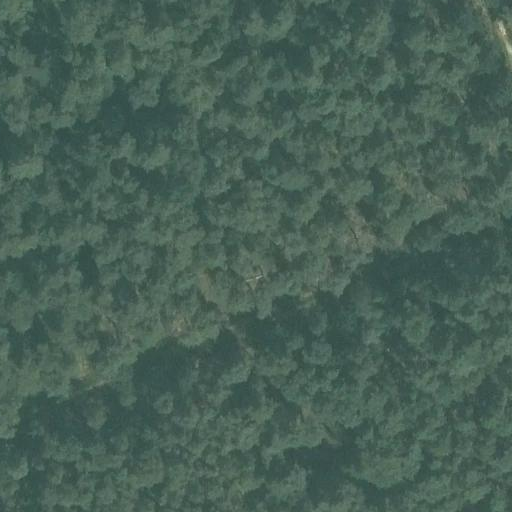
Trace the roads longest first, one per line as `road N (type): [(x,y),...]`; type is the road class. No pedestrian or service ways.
road 1 (track): [(0,427),(511,210)]
road 2 (track): [(387,511),(511,464)]
